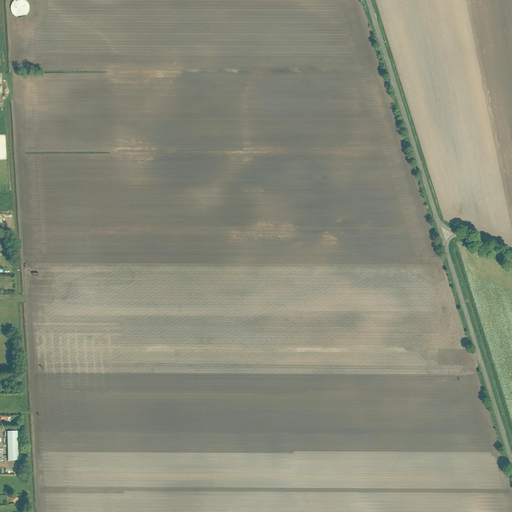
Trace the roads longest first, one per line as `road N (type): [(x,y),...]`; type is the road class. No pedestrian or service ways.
road 1 (unclassified): [(368,0),(441,234)]
road 2 (unclassified): [(441,234),(511,462)]
